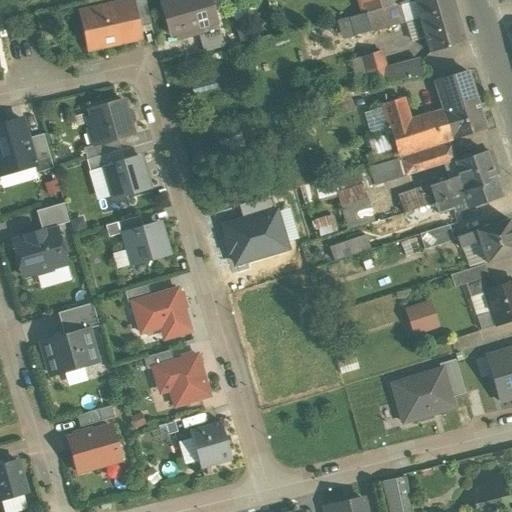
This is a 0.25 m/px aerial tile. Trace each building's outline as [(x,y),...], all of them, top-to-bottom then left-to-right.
[(144,0),(128,0),(129,3),(130,3),(135,28),(150,25),(144,0)] [(205,0),(184,0),(164,6),(171,32),(195,25),(211,21),(205,0)] [(360,0),(364,14),(395,5),(393,0),(360,0)] [(410,0),(398,4),(404,22),(404,23),(414,20),(417,28),(422,26),(414,0),(410,0)] [(449,0),(414,0),(422,26),(454,16),(449,0)] [(129,3),(88,12),(90,24),(85,25),(87,39),(99,36),(101,46),(127,40),(125,30),(135,28),(130,3),(129,3)] [(395,5),(364,14),(370,32),(404,22),(398,4),(395,5)] [(364,14),(349,18),(354,36),(370,32),(364,14)] [(422,26),(417,28),(420,38),(425,36),(431,53),(463,43),(454,16),(422,26)] [(211,21),(195,25),(203,52),(224,46),(217,19),(211,21)] [(380,52),(361,58),(366,75),(369,88),(388,83),(386,70),(380,52)] [(361,58),(351,61),(355,79),(366,75),(361,58)] [(404,67),(404,66),(386,70),(388,83),(423,74),(420,63),(404,67)] [(467,71),(436,81),(445,109),(476,99),(467,71)] [(432,114),(409,121),(402,97),(382,104),(396,148),(399,157),(432,146),(441,143),(432,114)] [(476,99),(445,109),(454,139),(485,129),(476,99)] [(123,101),(89,111),(91,117),(87,118),(90,129),(94,128),(98,144),(117,139),(132,134),(123,101)] [(445,109),(432,114),(441,143),(449,141),(454,139),(445,109)] [(22,121),(0,127),(0,176),(34,167),(27,139),(22,121)] [(389,134),(369,138),(372,153),(393,148),(389,134)] [(42,135),(27,139),(34,167),(37,175),(52,171),(42,135)] [(98,144),(82,149),(85,160),(120,150),(117,139),(98,144)] [(441,143),(432,146),(437,162),(454,156),(449,141),(441,143)] [(432,146),(399,157),(399,158),(369,167),(368,168),(374,186),(408,175),(406,171),(418,167),(419,168),(422,167),(421,166),(437,162),(432,146)] [(396,148),(366,158),(369,167),(399,158),(399,157),(396,148)] [(85,160),(89,173),(105,168),(124,162),(120,150),(85,160)] [(485,151),(455,162),(460,177),(465,192),(496,181),(494,177),(498,174),(491,152),(486,152),(485,151)] [(139,158),(124,162),(105,168),(114,199),(148,189),(139,158)] [(357,172),(334,179),(337,191),(361,184),(357,172)] [(460,177),(429,188),(434,204),(454,196),(465,192),(460,177)] [(465,192),(454,196),(457,204),(460,213),(502,198),(496,181),(465,192)] [(429,188),(399,197),(404,214),(404,213),(417,210),(434,204),(429,188)] [(454,196),(434,204),(437,213),(453,207),(453,205),(457,204),(454,196)] [(238,207),(242,221),(275,211),(271,197),(238,207)] [(366,198),(341,205),(348,229),(373,222),(366,198)] [(63,204),(36,212),(42,231),(55,227),(69,224),(63,204)] [(224,226),(235,264),(287,249),(275,211),(242,221),(224,226)] [(404,214),(373,223),(377,235),(408,226),(404,213),(404,214)] [(141,217),(107,226),(109,236),(124,233),(144,228),(141,217)] [(511,229),(509,220),(475,231),(479,242),(486,263),(511,254),(511,229)] [(133,265),(168,256),(159,223),(144,228),(124,233),(133,265)] [(447,226),(419,235),(424,250),(452,241),(447,226)] [(42,231),(11,240),(21,276),(36,272),(36,274),(52,269),(52,267),(66,264),(55,227),(42,231)] [(475,231),(456,237),(459,248),(479,242),(475,231)] [(405,255),(420,250),(415,235),(400,241),(405,255)] [(365,237),(330,247),(335,261),(369,250),(365,237)] [(395,252),(383,256),(386,265),(398,261),(395,252)] [(483,264),(449,275),(454,288),(466,284),(465,283),(487,276),(483,264)] [(487,276),(465,283),(466,284),(470,297),(485,292),(485,291),(492,289),(488,276),(487,276)] [(511,282),(492,289),(485,291),(485,292),(491,311),(496,325),(511,320),(511,282)] [(147,287),(123,293),(127,304),(132,303),(150,298),(147,287)] [(150,298),(132,303),(141,334),(167,327),(170,338),(189,332),(177,290),(150,298)] [(92,304),(57,314),(64,337),(87,330),(98,327),(92,304)] [(406,312),(413,335),(431,329),(424,306),(406,312)] [(496,325),(491,311),(477,316),(481,330),(496,325)] [(64,337),(41,343),(50,376),(96,362),(87,330),(64,337)] [(511,349),(486,357),(500,403),(511,398),(511,349)] [(147,370),(173,363),(170,352),(144,359),(147,370)] [(172,406),(208,395),(197,356),(173,363),(154,369),(159,386),(165,384),(172,406)] [(454,363),(438,367),(439,371),(442,370),(451,401),(463,398),(454,363)] [(439,371),(388,387),(400,426),(454,410),(451,401),(442,370),(439,371)] [(111,406),(76,416),(79,428),(114,418),(111,406)] [(220,422),(189,431),(200,470),(231,460),(220,422)] [(111,427),(67,440),(76,472),(120,459),(111,427)] [(16,461),(0,465),(0,501),(26,494),(16,461)] [(409,511),(403,478),(383,482),(390,511),(409,511)] [(366,511),(364,500),(324,509),(324,511),(366,511)]
